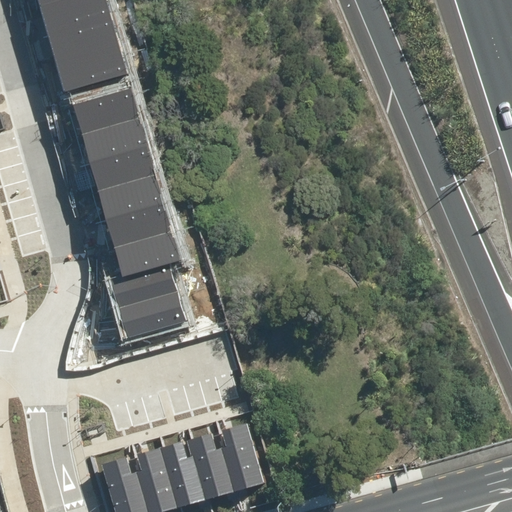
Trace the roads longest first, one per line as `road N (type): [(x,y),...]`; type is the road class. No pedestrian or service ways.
road 1 (residential): [(43,359),(55,334),(63,266),(0,10)]
road 2 (motorway): [(511,309),(381,0)]
road 3 (residential): [(72,511),(43,359)]
